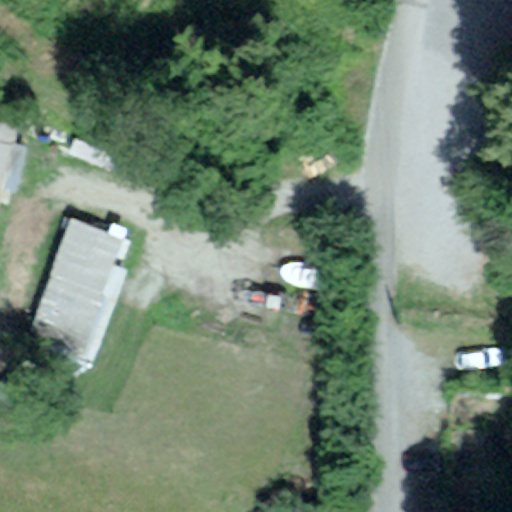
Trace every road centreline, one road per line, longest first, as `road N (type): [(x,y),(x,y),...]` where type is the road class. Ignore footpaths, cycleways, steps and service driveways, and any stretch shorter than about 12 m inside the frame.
road 1 (unclassified): [(420,0),(387,203),(378,511)]
road 2 (track): [(0,79),(266,173),(387,203)]
